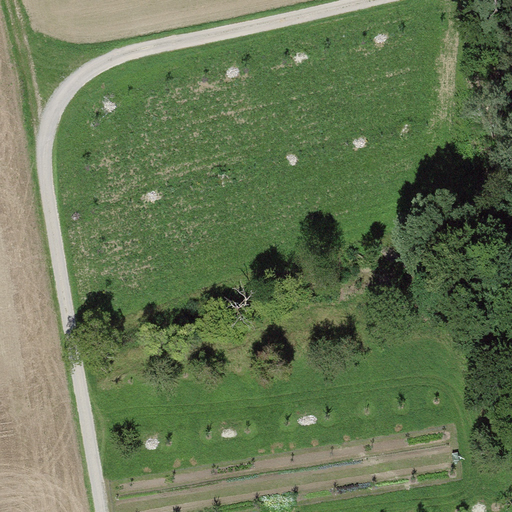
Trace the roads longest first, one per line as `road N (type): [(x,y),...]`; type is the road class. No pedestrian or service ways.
road 1 (track): [(110,511),(49,142),(61,98),(110,59),(371,0)]
road 2 (track): [(49,142),(13,0)]
